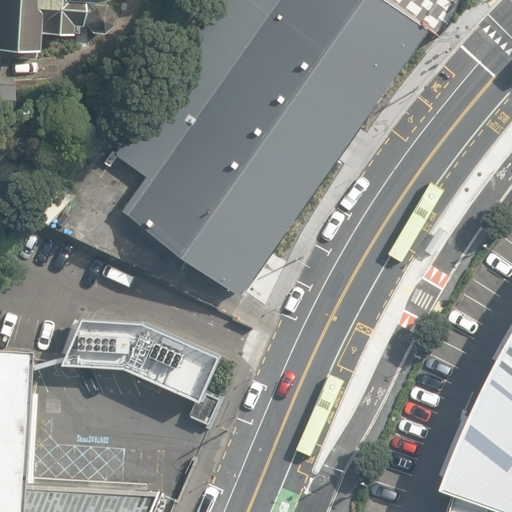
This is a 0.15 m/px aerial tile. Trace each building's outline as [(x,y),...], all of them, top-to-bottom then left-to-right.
[(0,0),(0,56),(36,58),(38,33),(72,35),(72,33),(79,33),(79,26),(81,26),(81,23),(84,23),(84,24),(93,33),(105,34),(114,26),(114,14),(106,4),(95,4),(95,2),(102,0),(0,0)] [(147,175),(124,209),(244,293),(268,259),(339,159),(350,143),(361,127),(418,46),(431,27),(392,0),(223,0),(116,152),(147,175)] [(447,233),(437,227),(423,249),(433,256),(447,233)] [(206,394),(224,353),(154,322),(88,315),(80,354),(143,366),(206,394)] [(511,511),(511,332),(495,362),(503,366),(487,397),(475,422),(467,418),(442,478),(450,481),(445,498),(454,501),(450,511),(511,511)] [(0,511),(160,511),(169,493),(27,481),(35,352),(0,351),(0,511)]
